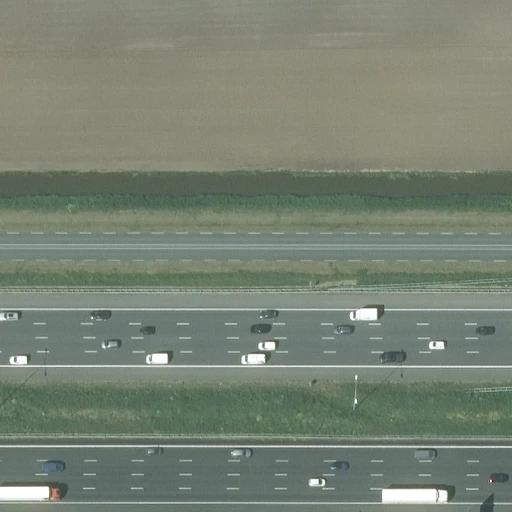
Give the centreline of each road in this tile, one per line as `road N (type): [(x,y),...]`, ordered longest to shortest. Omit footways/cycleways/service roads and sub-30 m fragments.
road 1 (motorway): [(511,337),(0,335)]
road 2 (motorway): [(0,476),(511,477)]
road 3 (secondary): [(0,250),(511,249)]
